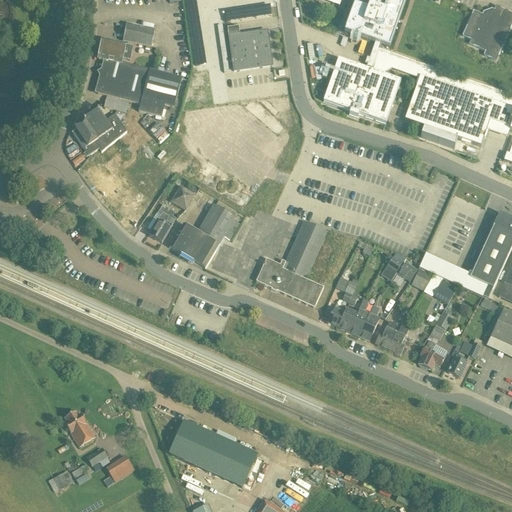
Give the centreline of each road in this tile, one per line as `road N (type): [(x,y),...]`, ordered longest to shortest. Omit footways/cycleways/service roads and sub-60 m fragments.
road 1 (unclassified): [(511,424),(466,398),(435,398),(342,356),(315,330),(243,299),(218,301),(156,272),(51,152)]
road 2 (unclassified): [(511,194),(308,114),(285,0)]
road 3 (unclassified): [(177,511),(121,375),(0,316)]
road 4 (unclassified): [(87,0),(82,66),(51,152)]
